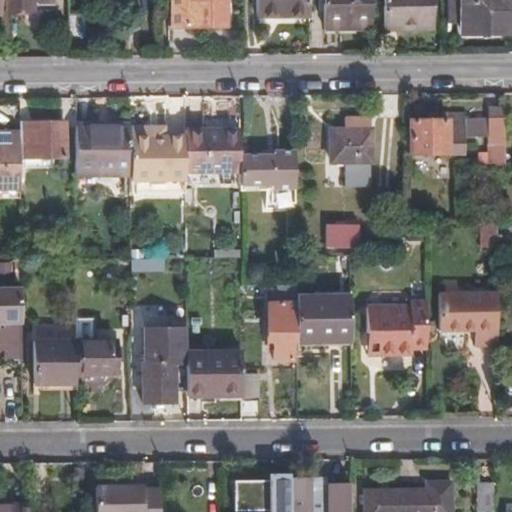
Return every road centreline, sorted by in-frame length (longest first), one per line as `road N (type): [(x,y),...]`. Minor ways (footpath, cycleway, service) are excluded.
road 1 (secondary): [(511,68),(0,74)]
road 2 (residential): [(0,441),(511,439)]
